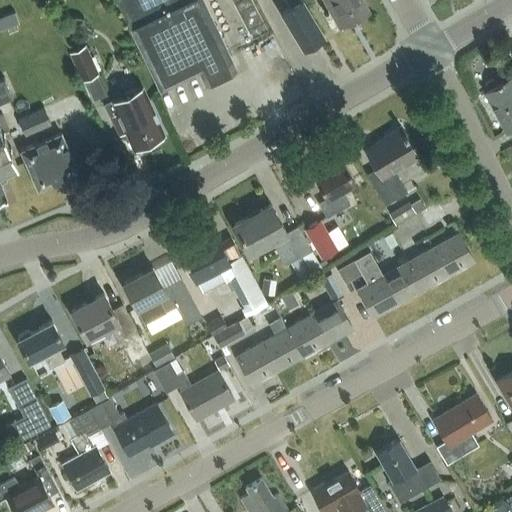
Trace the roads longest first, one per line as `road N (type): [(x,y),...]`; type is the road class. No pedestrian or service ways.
road 1 (tertiary): [(0,259),(140,221),(429,53)]
road 2 (residential): [(127,511),(511,300)]
road 3 (residential): [(511,214),(429,53)]
